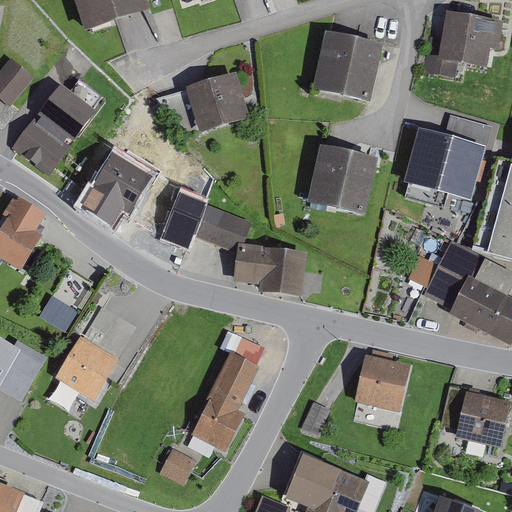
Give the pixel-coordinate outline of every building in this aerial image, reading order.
[(143,0),(70,0),(84,40),(133,24),(150,19),(143,0)] [(429,39),(423,75),(456,81),(458,70),(487,75),(490,55),(498,57),(503,28),(447,19),(443,42),(429,39)] [(326,40),(313,97),(370,111),(383,54),(326,40)] [(11,63),(0,75),(0,102),(10,111),(34,82),(11,63)] [(196,89),(155,102),(192,139),(199,137),(200,140),(251,124),(236,78),(197,91),(196,89)] [(35,125),(14,152),(49,179),(71,152),(65,147),(68,143),(74,148),(97,118),(93,115),(104,101),(80,83),(69,97),(61,90),(37,121),(42,124),(39,128),(35,125)] [(419,138),(404,189),(470,208),(492,130),(450,119),(443,145),(419,138)] [(321,154),(308,211),(365,224),(378,167),(321,154)] [(511,164),(498,161),(472,257),(511,267),(511,164)] [(114,163),(81,216),(112,235),(123,217),(129,222),(151,186),(114,163)] [(17,206),(13,204),(2,220),(8,224),(0,236),(0,261),(21,275),(42,242),(35,238),(45,222),(18,205),(17,206)] [(252,228),(203,208),(190,240),(238,259),(239,250),(244,251),(252,228)] [(511,298),(511,278),(452,247),(424,299),(453,315),(449,321),(511,354),(511,353),(511,303),(510,302),(511,298)] [(244,251),(239,250),(238,259),(235,287),(261,290),(260,298),(301,303),(306,260),(264,255),(264,253),(244,251)] [(437,269),(419,260),(408,282),(426,292),(437,269)] [(93,286),(69,272),(45,313),(43,312),(39,319),(66,335),(78,316),(76,315),(93,286)] [(138,332),(102,310),(57,383),(96,407),(120,367),(117,365),(138,332)] [(220,352),(232,358),(206,406),(209,407),(192,438),(225,457),(246,420),(238,416),(258,373),(256,373),(265,352),(228,334),(220,352)] [(0,393),(23,406),(48,363),(18,345),(13,354),(0,346),(0,393)] [(371,363),(365,362),(355,407),(401,418),(411,374),(390,369),(393,358),(373,354),(371,363)] [(466,398),(456,444),(501,454),(511,409),(466,398)] [(324,410),(314,405),(302,431),(320,439),(331,413),(324,410)] [(197,465),(173,452),(160,476),(184,489),(197,465)] [(299,511),(359,511),(369,488),(303,463),(298,476),(286,507),(299,511)] [(21,502),(0,493),(0,511),(41,511),(43,507),(23,499),(21,502)] [(290,511),(262,500),(257,511),(290,511)]
